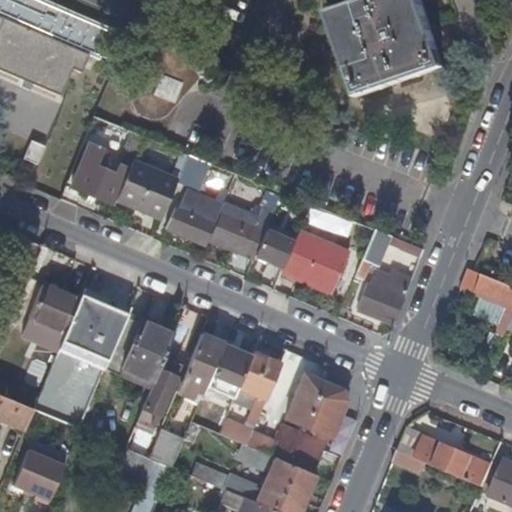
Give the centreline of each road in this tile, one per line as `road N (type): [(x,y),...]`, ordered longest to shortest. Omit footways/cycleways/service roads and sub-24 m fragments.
road 1 (residential): [(399,374),(0,207)]
road 2 (residential): [(399,374),(511,104)]
road 3 (residential): [(345,511),(399,374)]
road 4 (residential): [(511,420),(399,374)]
